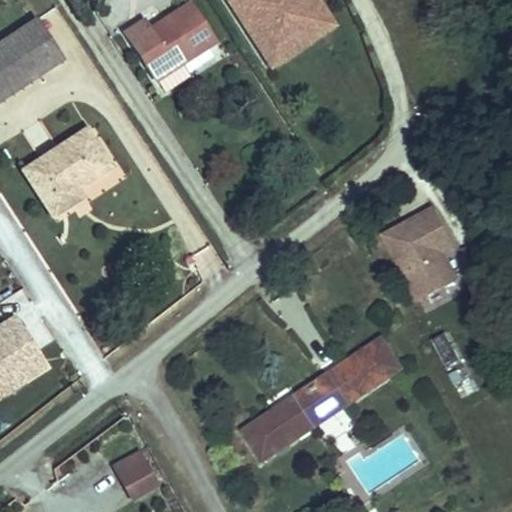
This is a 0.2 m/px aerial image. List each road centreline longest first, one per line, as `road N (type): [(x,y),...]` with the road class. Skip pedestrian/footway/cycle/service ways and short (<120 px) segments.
road 1 (unclassified): [(0,468),(246,261)]
road 2 (unclassified): [(72,0),(246,261)]
road 3 (unclassified): [(246,261),(394,138)]
road 4 (unclassified): [(358,0),(394,77),(394,138)]
